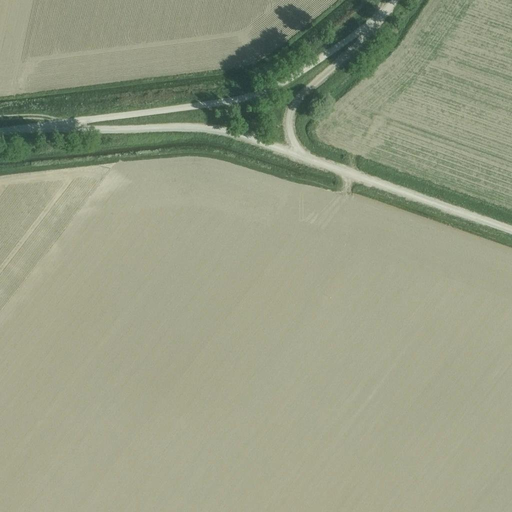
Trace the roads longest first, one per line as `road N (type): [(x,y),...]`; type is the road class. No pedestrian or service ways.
road 1 (unclassified): [(34,128),(268,92),(376,20)]
road 2 (unclassified): [(34,128),(192,128),(237,133),(301,156)]
road 3 (unclassified): [(511,230),(301,156)]
road 4 (unclassified): [(301,156),(290,133),(294,99),(376,20)]
